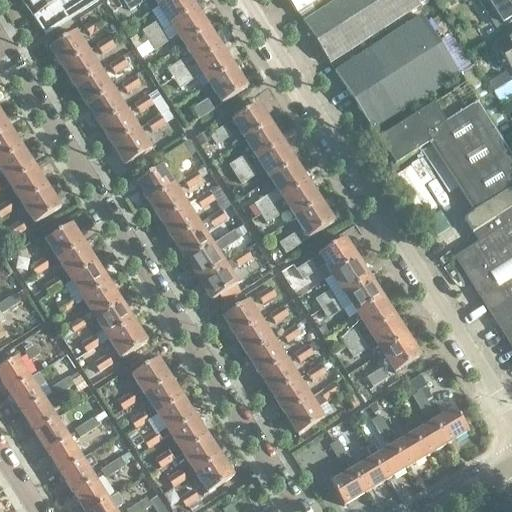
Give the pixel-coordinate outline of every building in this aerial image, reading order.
[(21,0),(20,1),(28,12),(30,10),(34,17),(45,11),(57,29),(102,0),(76,0),(72,3),(69,0),(21,0)] [(127,0),(123,3),(130,13),(145,3),(144,2),(147,0),(153,0),(159,8),(171,0),(127,0)] [(189,0),(171,0),(159,8),(171,27),(197,11),(189,0)] [(287,0),(297,14),(319,0),(287,0)] [(330,66),(421,8),(432,0),(340,0),(303,24),(330,66)] [(511,0),(491,0),(489,2),(493,9),(480,18),(486,27),(499,19),(504,27),(511,22),(511,0)] [(171,27),(163,32),(148,42),(155,52),(170,43),(170,42),(177,37),(184,47),(209,31),(197,11),(171,27)] [(372,133),(460,77),(462,81),(465,86),(379,141),(396,168),(431,145),(475,215),(463,222),(472,236),(511,210),(511,123),(508,119),(487,87),(474,66),(472,68),(439,17),(427,26),(421,17),(334,73),(372,133)] [(90,37),(103,29),(98,20),(84,28),(90,37)] [(142,33),(148,42),(163,32),(157,23),(142,33)] [(173,81),(221,50),(209,31),(184,47),(190,57),(167,72),(173,81)] [(50,50),(63,71),(89,54),(76,34),(50,50)] [(102,56),(116,48),(110,39),(96,47),(102,56)] [(149,71),(153,69),(178,51),(176,47),(159,58),(159,57),(145,66),(149,71)] [(208,86),(234,69),(221,50),(173,81),(179,91),(202,76),(208,86)] [(89,54),(63,71),(76,90),(101,74),(89,54)] [(115,76),(128,68),(123,58),(109,67),(115,76)] [(208,86),(215,96),(221,106),(247,89),(234,69),(208,86)] [(101,74),(76,90),(88,110),(114,93),(101,74)] [(126,95),(140,87),(134,77),(121,86),(126,95)] [(114,93),(88,110),(101,129),(127,113),(114,93)] [(221,106),(215,96),(192,111),(199,121),(214,112),(214,111),(221,106)] [(140,115),(153,107),(148,97),(134,106),(140,115)] [(233,123),(245,143),(271,127),(258,107),(233,123)] [(0,112),(0,111),(0,139),(12,131),(0,112)] [(127,113),(101,129),(113,149),(139,132),(127,113)] [(152,135),(166,126),(160,117),(146,125),(152,135)] [(271,127),(245,143),(258,162),(283,146),(271,127)] [(217,148),(231,138),(224,128),(210,137),(217,148)] [(12,131),(0,139),(0,166),(25,151),(12,131)] [(139,132),(113,149),(126,169),(152,153),(139,132)] [(206,133),(196,139),(199,144),(209,137),(206,133)] [(283,146),(258,162),(270,181),(295,165),(283,146)] [(25,151),(0,166),(0,169),(5,177),(0,180),(0,193),(11,187),(37,170),(25,151)] [(176,172),(190,164),(184,155),(170,163),(176,172)] [(235,176),(250,167),(244,157),(229,167),(235,176)] [(295,165),(270,181),(282,201),(308,185),(295,165)] [(242,186),(256,177),(250,167),(235,176),(242,186)] [(137,186),(150,206),(176,189),(163,169),(137,186)] [(37,170),(11,187),(23,206),(50,190),(37,170)] [(188,191),(202,182),(196,173),(182,181),(188,191)] [(282,201),(275,205),(260,215),(261,216),(251,222),(257,232),(266,225),(267,225),(289,211),(295,220),(320,204),(308,185),(282,201)] [(176,189),(150,206),(162,225),(188,209),(176,189)] [(50,190),(23,206),(36,227),(63,210),(50,190)] [(195,202),(200,209),(202,211),(215,203),(209,193),(195,202)] [(254,206),(260,215),(275,205),(269,196),(254,206)] [(14,211),(12,209),(8,202),(0,207),(0,218),(1,220),(14,211)] [(295,220),(301,230),(308,240),(333,224),(320,204),(295,220)] [(188,209),(162,225),(175,245),(201,228),(188,209)] [(511,210),(472,236),(478,245),(454,260),(511,350),(511,210)] [(214,230),(228,221),(221,212),(208,221),(214,230)] [(13,240),(26,231),(21,222),(7,231),(13,240)] [(47,243),(60,263),(86,246),(73,226),(47,243)] [(201,228),(175,245),(187,264),(213,248),(201,228)] [(308,240),(301,230),(280,245),(286,256),(301,246),(301,245),(308,240)] [(227,250),(241,241),(234,232),(221,241),(227,250)] [(345,242),(319,258),(311,263),(311,262),(296,272),(303,283),(318,273),(318,272),(325,268),(332,278),(358,262),(345,242)] [(86,246),(60,263),(72,282),(98,266),(86,246)] [(213,248),(187,264),(199,284),(248,253),(246,251),(225,266),(213,248)] [(248,253),(199,284),(212,304),(238,287),(230,274),(252,260),(248,253)] [(37,278),(50,269),(44,260),(31,268),(37,278)] [(358,262),(332,278),(338,287),(331,292),(330,292),(315,302),(322,312),(370,281),(358,262)] [(98,266),(72,282),(85,302),(110,285),(98,266)] [(50,297),(63,288),(57,279),(44,288),(50,297)] [(370,281),(322,312),(328,322),(343,311),(350,307),(357,316),(382,300),(370,281)] [(110,285),(85,302),(97,321),(123,305),(110,285)] [(263,307),(276,299),(277,298),(271,289),(257,297),(263,307)] [(0,340),(4,338),(0,331),(0,325),(5,322),(2,317),(21,304),(16,295),(0,305),(0,340)] [(62,317),(76,308),(69,298),(56,307),(62,317)] [(382,300),(357,316),(369,336),(395,319),(382,300)] [(223,321),(236,341),(262,324),(249,304),(223,321)] [(123,305),(97,321),(104,332),(81,347),(82,348),(71,355),(76,362),(87,355),(109,341),(135,324),(123,305)] [(283,308),(282,308),(269,317),(275,327),(289,318),(283,308)] [(75,336),(88,327),(82,318),(69,327),(75,336)] [(395,319),(369,336),(382,355),(407,339),(395,319)] [(135,324),(109,341),(122,361),(148,344),(135,324)] [(262,324),(236,341),(248,360),(274,343),(262,324)] [(287,345),(301,337),(295,327),(282,336),(287,345)] [(346,350),(362,340),(355,331),(340,340),(346,350)] [(407,339),(382,355),(388,365),(365,380),(372,390),(388,381),(387,380),(420,359),(407,339)] [(353,360),(368,351),(362,340),(346,350),(353,360)] [(274,343),(248,360),(261,379),(287,363),(274,343)] [(300,365),(314,357),(308,347),(294,356),(300,365)] [(36,348),(26,355),(31,363),(41,356),(36,348)] [(99,374),(113,366),(107,356),(94,365),(99,374)] [(0,371),(0,381),(9,395),(31,380),(18,360),(0,371)] [(159,361),(140,374),(136,368),(126,374),(129,380),(133,378),(146,398),(172,381),(159,361)] [(287,363),(261,379),(273,399),(299,382),(287,363)] [(313,385),(327,376),(320,366),(307,375),(313,385)] [(78,374),(69,379),(69,378),(48,391),(54,400),(74,387),(79,394),(86,389),(79,379),(81,378),(78,374)] [(31,380),(9,395),(21,415),(44,401),(38,391),(46,386),(39,375),(31,380)] [(424,419),(433,413),(414,380),(405,386),(424,419)] [(172,381),(146,398),(152,408),(130,422),(136,431),(158,417),(184,401),(172,381)] [(299,382),(273,399),(285,418),(312,401),(299,382)] [(325,404),(339,395),(333,386),(319,395),(325,404)] [(123,412),(137,403),(131,394),(117,403),(123,412)] [(44,401),(21,415),(34,436),(57,421),(44,401)] [(184,401),(158,417),(165,427),(156,434),(155,433),(143,441),(149,451),(171,437),(197,420),(184,401)] [(312,401),(285,418),(298,438),(324,421),(312,401)] [(454,411),(433,424),(447,447),(468,434),(454,411)] [(104,415),(96,420),(95,419),(75,432),(80,440),(100,427),(98,424),(107,419),(104,415)] [(384,444),(392,438),(380,417),(371,423),(384,444)] [(197,420),(171,437),(177,446),(155,461),(161,470),(183,456),(209,439),(197,420)] [(57,421),(34,436),(47,456),(70,441),(57,421)] [(433,424),(422,431),(417,421),(407,427),(412,437),(413,436),(426,459),(447,447),(433,424)] [(372,461),(361,467),(355,458),(350,461),(338,442),(342,439),(336,429),(328,434),(365,496),(386,484),(372,461)] [(344,508),(365,496),(328,434),(327,434),(333,445),(329,447),(342,468),(346,466),(351,473),(330,486),(344,508)] [(412,437),(400,444),(398,440),(390,445),(393,448),(392,448),(406,471),(426,459),(413,436),(412,437)] [(209,439),(183,456),(195,476),(222,459),(209,439)] [(70,441),(47,456),(60,476),(91,457),(91,456),(82,461),(70,441)] [(406,471),(392,448),(380,456),(374,446),(366,451),(372,461),(386,484),(406,471)] [(132,459),(129,454),(100,472),(106,481),(126,468),(124,464),(132,459)] [(91,457),(60,476),(73,496),(96,482),(89,471),(97,466),(91,457)] [(222,459),(195,476),(208,496),(234,479),(222,459)] [(174,490),(187,481),(181,471),(168,481),(174,490)] [(96,482),(73,496),(83,511),(93,511),(109,502),(96,482)] [(186,509),(199,501),(193,491),(180,500),(186,509)] [(119,496),(109,502),(93,511),(115,511),(122,508),(123,503),(119,496)] [(166,511),(166,510),(158,498),(149,503),(147,499),(126,511),(166,511)]
